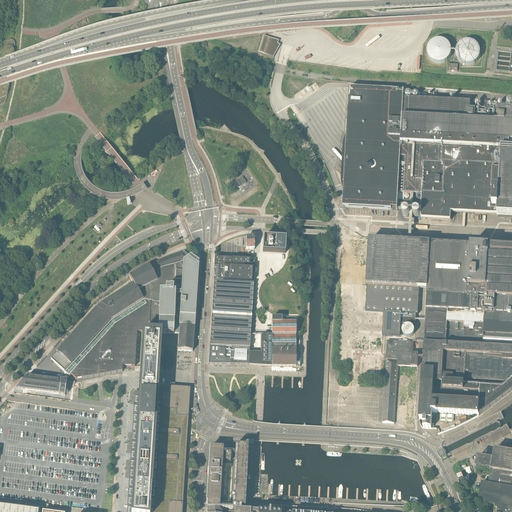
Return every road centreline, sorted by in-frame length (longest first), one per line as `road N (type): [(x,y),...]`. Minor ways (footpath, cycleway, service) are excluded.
road 1 (primary): [(129,37),(258,13),(444,0)]
road 2 (primary): [(300,0),(180,17),(26,56)]
road 3 (secondary): [(0,388),(102,276),(203,229)]
road 4 (secondary): [(202,217),(152,231),(106,257),(0,371)]
road 5 (primary): [(129,37),(327,15),(349,0)]
road 6 (primary): [(234,0),(124,20),(26,56)]
road 7 (secondary): [(441,472),(407,440),(243,428)]
road 8 (secondary): [(203,229),(195,390),(207,423)]
road 9 (secondary): [(214,414),(202,383),(209,228)]
road 10 (primary): [(365,0),(384,13),(511,5)]
road 11 (secondary): [(187,143),(157,2)]
road 12 (primary): [(0,75),(129,37)]
road 13 (residential): [(209,228),(335,234)]
road 14 (residential): [(333,226),(210,217)]
